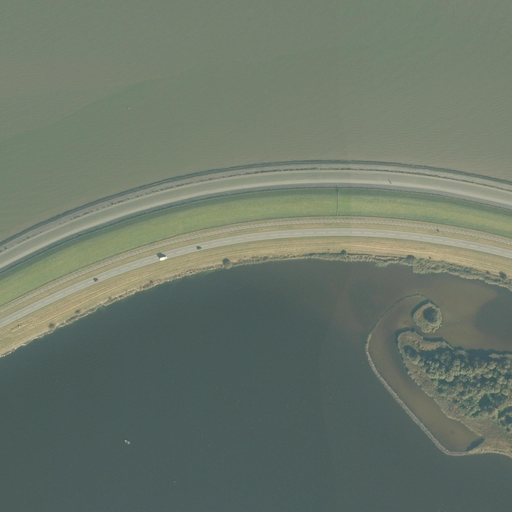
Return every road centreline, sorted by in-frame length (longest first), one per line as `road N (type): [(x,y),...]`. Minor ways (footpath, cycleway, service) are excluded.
road 1 (trunk): [(511,254),(374,232),(269,234),(139,262),(0,325)]
road 2 (unclassified): [(0,311),(137,251),(221,230),(355,222),(511,244)]
